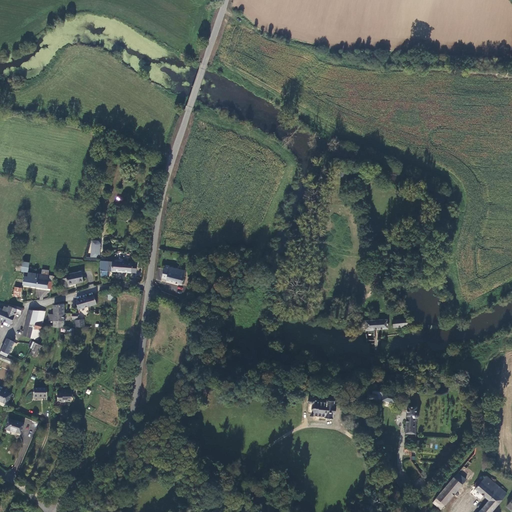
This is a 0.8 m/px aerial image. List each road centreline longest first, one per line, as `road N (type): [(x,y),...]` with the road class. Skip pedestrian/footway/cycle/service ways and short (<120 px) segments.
road 1 (tertiary): [(226,0),(169,167),(149,289)]
road 2 (tertiary): [(149,289),(124,435),(57,511)]
road 3 (unclassified): [(28,306),(113,284),(149,289)]
